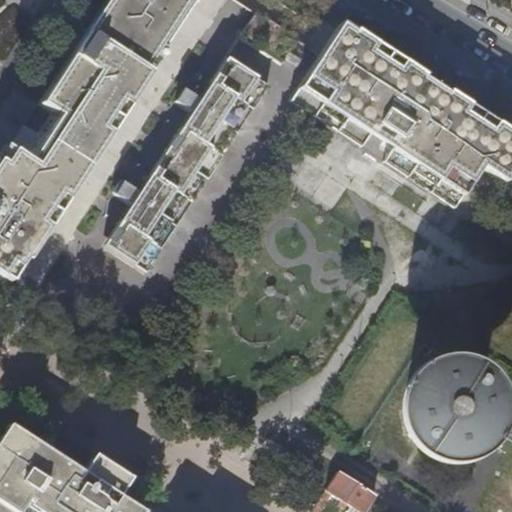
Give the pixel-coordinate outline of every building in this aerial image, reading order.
[(23,170),(4,157),(0,154),(0,290),(0,291),(33,244),(34,246),(66,199),(64,198),(95,151),(97,153),(128,106),(126,105),(141,81),(145,82),(160,59),(157,57),(187,11),(190,13),(198,0),(109,0),(35,111),(54,124),(23,170)] [(278,70),(293,45),(252,18),(236,43),(278,70)] [(288,105),(307,117),(360,150),(368,138),(390,151),(382,164),(454,209),(480,168),(504,182),(511,169),(511,135),(471,110),(457,101),(456,104),(409,74),(411,72),(340,27),(288,105)] [(101,254),(108,258),(130,227),(139,213),(153,188),(188,211),(266,92),(225,66),(101,254)] [(142,281),(188,211),(153,188),(139,213),(130,227),(108,258),(142,281)] [(449,385),(450,379),(446,378),(444,384),(440,384),(435,385),(425,388),(422,383),(418,386),(421,391),(418,394),(414,400),(411,408),(405,406),(404,411),(410,413),(410,418),(411,424),(413,431),(409,434),(411,438),(416,435),(422,441),(426,444),(432,446),(431,451),(436,453),(437,447),(443,448),(449,447),(457,443),(460,447),(464,445),(462,440),(465,437),(468,433),(472,425),(478,426),(479,420),(473,419),(473,410),(472,405),(469,400),(474,397),(471,393),(466,395),(460,390),(454,386),(449,385)] [(0,439),(0,443),(10,429),(8,428),(0,439)] [(137,511),(118,499),(130,481),(94,458),(82,476),(10,429),(0,443),(0,511),(19,511),(25,503),(29,506),(38,511),(37,511),(137,511)] [(288,446),(268,434),(260,448),(280,459),(288,446)] [(337,472),(326,490),(332,495),(341,500),(347,504),(350,506),(346,511),(364,511),(374,497),(337,472)] [(332,495),(326,490),(322,496),(329,500),(332,495)] [(321,511),(329,500),(322,496),(316,506),(311,511),(321,511)] [(344,509),(347,504),(341,500),(338,505),(344,509)]
